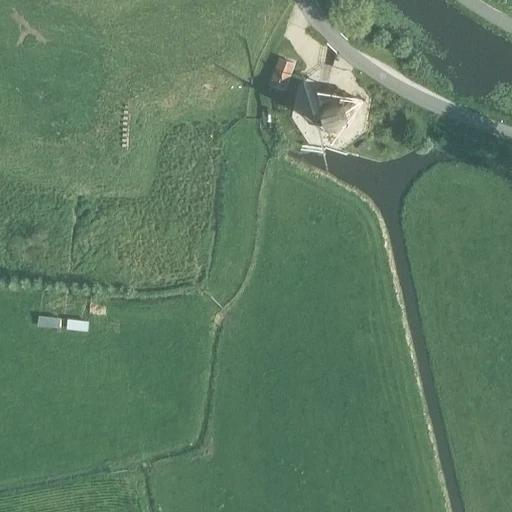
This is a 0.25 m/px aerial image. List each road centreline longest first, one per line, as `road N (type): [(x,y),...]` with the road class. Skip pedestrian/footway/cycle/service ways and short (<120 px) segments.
road 1 (track): [(122,506),(116,444),(213,298),(262,68),(309,2)]
road 2 (unclassified): [(307,0),(364,67),(511,134)]
